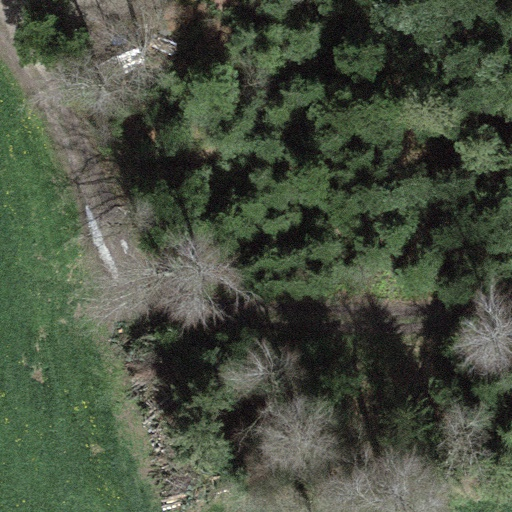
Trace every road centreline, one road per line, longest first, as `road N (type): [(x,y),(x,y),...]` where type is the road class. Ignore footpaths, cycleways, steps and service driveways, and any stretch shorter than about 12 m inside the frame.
road 1 (track): [(4,0),(147,379),(333,405),(511,335)]
road 2 (track): [(11,0),(101,32),(186,0)]
